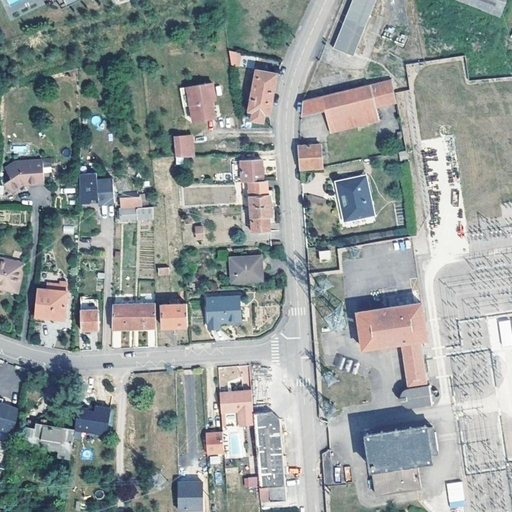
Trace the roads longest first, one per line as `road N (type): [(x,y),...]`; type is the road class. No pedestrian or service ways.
road 1 (unclassified): [(301,350),(287,104),(325,0)]
road 2 (unclassified): [(0,345),(58,365),(301,350)]
